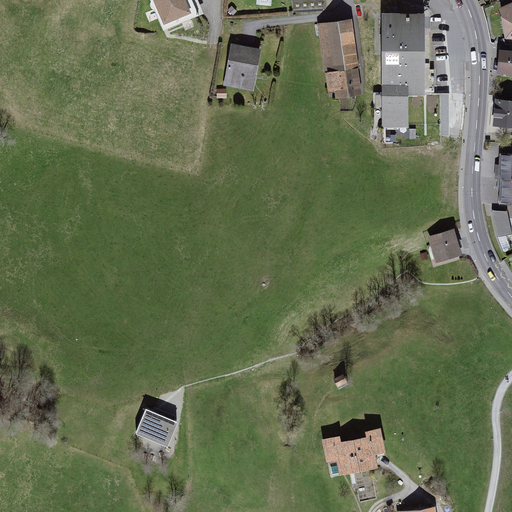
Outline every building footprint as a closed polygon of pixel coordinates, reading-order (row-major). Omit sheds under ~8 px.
[(199,0),(150,0),(164,30),(205,13),(199,0)] [(292,0),(293,12),(326,11),(325,0),(292,0)] [(511,5),(499,10),(506,29),(506,41),(511,40),(511,5)] [(384,128),(411,128),(410,96),(426,96),(425,13),(383,14),(384,128)] [(360,70),(352,19),(319,24),(331,101),(362,96),(358,70),(360,70)] [(255,92),(262,50),(231,45),(224,87),(255,92)] [(511,51),(500,50),(498,76),(511,76),(511,51)] [(511,100),(495,99),(493,126),(511,128),(511,100)] [(511,157),(497,156),(496,177),(511,177),(511,157)] [(511,181),(503,181),(501,204),(511,204),(511,181)] [(502,209),(492,210),(495,229),(504,228),(502,209)] [(452,231),(431,238),(437,258),(459,252),(452,231)] [(343,374),(333,379),(337,387),(347,382),(343,374)] [(146,410),(136,434),(168,448),(178,423),(146,410)] [(381,429),(366,432),(367,438),(342,443),(341,436),(322,440),(327,465),(338,462),(341,476),(378,468),(375,456),(386,454),(381,429)]
